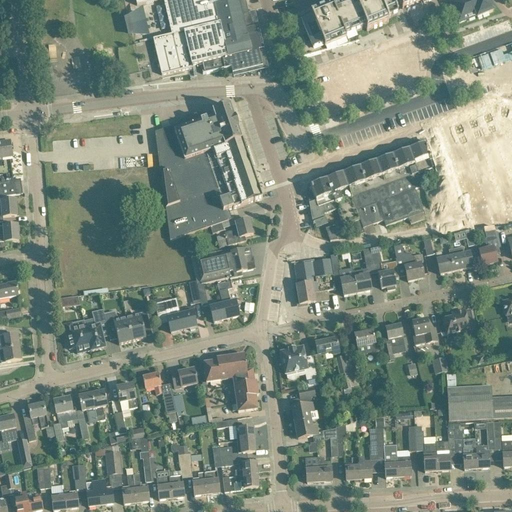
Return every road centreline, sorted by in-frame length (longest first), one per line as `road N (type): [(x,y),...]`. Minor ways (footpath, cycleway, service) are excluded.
road 1 (tertiary): [(248,90),(275,95),(296,138),(312,142),(440,96),(436,71),(444,59),(511,35)]
road 2 (residential): [(511,280),(262,332)]
road 3 (residential): [(511,495),(282,508)]
road 4 (tertiary): [(28,114),(248,90)]
road 5 (residential): [(50,383),(262,332)]
road 6 (residential): [(282,508),(262,332)]
road 7 (unknown): [(440,228),(334,248),(272,250)]
road 8 (residential): [(262,332),(272,250),(291,234),(280,187)]
road 9 (residential): [(40,254),(28,114)]
road 10 (residential): [(50,383),(40,254)]
